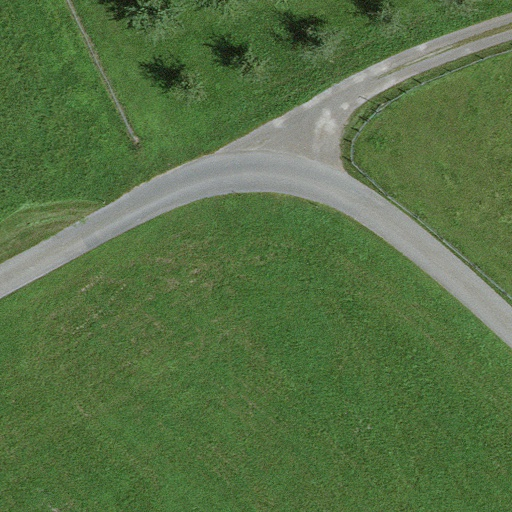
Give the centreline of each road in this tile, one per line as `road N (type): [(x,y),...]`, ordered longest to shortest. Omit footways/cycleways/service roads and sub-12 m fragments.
road 1 (track): [(0,283),(207,167),(270,167),(348,186),(511,336)]
road 2 (track): [(270,167),(288,124),(458,38),(511,25)]
